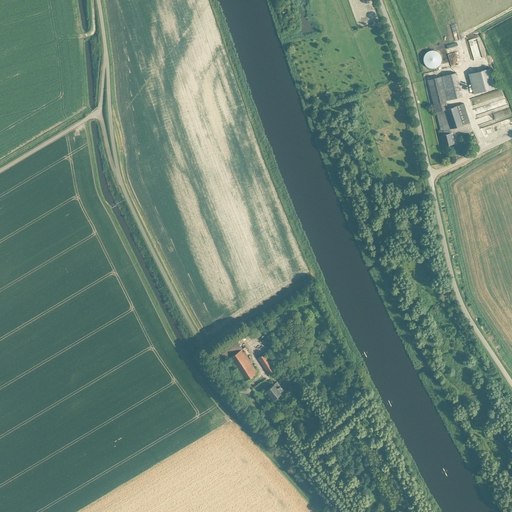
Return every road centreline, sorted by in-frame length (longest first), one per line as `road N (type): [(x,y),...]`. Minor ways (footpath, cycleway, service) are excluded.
road 1 (unclassified): [(234,390),(195,333),(119,177)]
road 2 (unclassified): [(511,383),(459,299),(429,176)]
road 3 (unclassified): [(429,176),(379,0)]
road 4 (unclassified): [(119,177),(105,52)]
